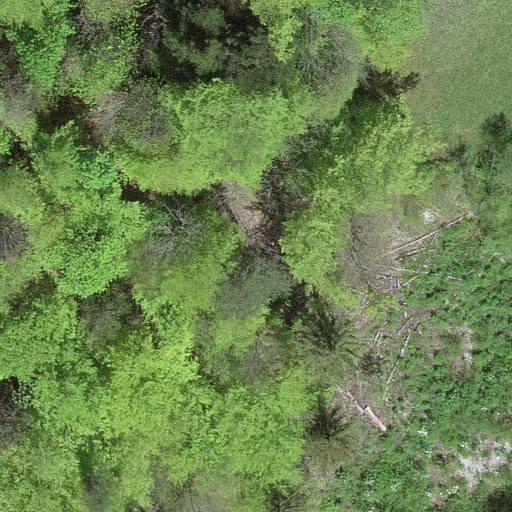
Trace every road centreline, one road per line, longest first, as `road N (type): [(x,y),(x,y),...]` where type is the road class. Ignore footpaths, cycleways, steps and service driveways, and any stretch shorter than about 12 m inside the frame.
road 1 (track): [(0,319),(120,188),(134,0)]
road 2 (track): [(120,188),(163,185),(256,122),(371,0)]
